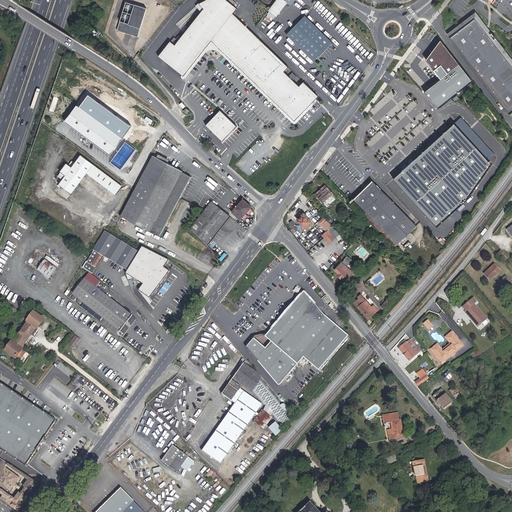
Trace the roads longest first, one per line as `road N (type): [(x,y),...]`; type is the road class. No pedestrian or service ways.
road 1 (secondary): [(270,217),(51,511)]
road 2 (residential): [(4,0),(120,73),(270,217)]
road 3 (secondary): [(388,43),(377,72),(270,217)]
road 4 (residential): [(386,355),(246,511)]
road 5 (unknown): [(170,352),(216,396),(194,439),(208,460),(232,463),(253,428)]
road 6 (residential): [(511,200),(386,355)]
road 7 (motorway): [(0,186),(62,0)]
road 8 (tertiary): [(386,355),(471,460),(511,482)]
road 9 (tertiary): [(270,217),(386,355)]
road 10 (motorway): [(43,0),(0,130)]
road 11 (unknown): [(232,269),(120,223)]
